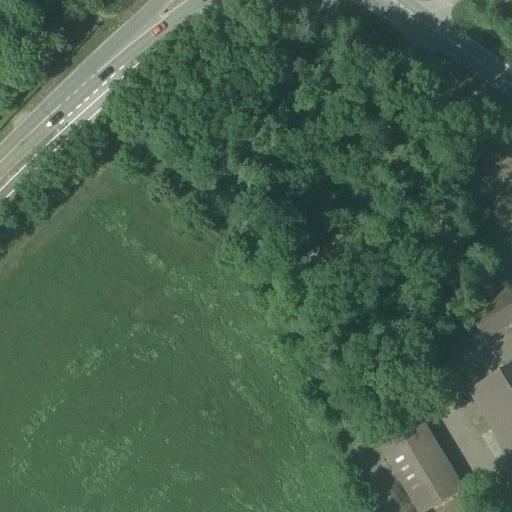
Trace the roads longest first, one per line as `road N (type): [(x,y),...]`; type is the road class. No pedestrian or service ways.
road 1 (secondary): [(181,0),(0,162)]
road 2 (tertiary): [(511,87),(380,0)]
